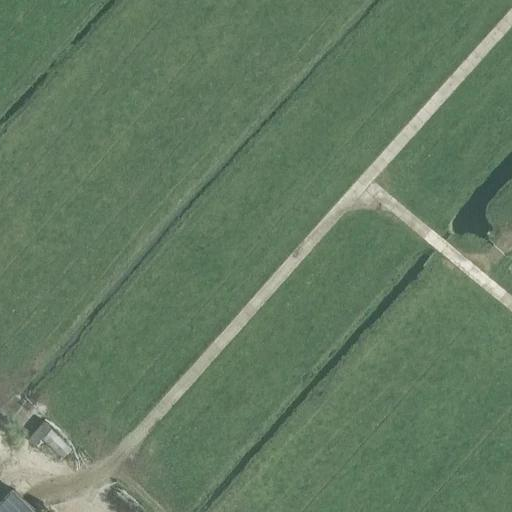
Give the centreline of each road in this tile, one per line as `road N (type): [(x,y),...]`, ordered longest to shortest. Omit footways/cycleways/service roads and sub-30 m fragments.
road 1 (track): [(83,501),(367,186)]
road 2 (track): [(511,307),(367,186),(511,26)]
